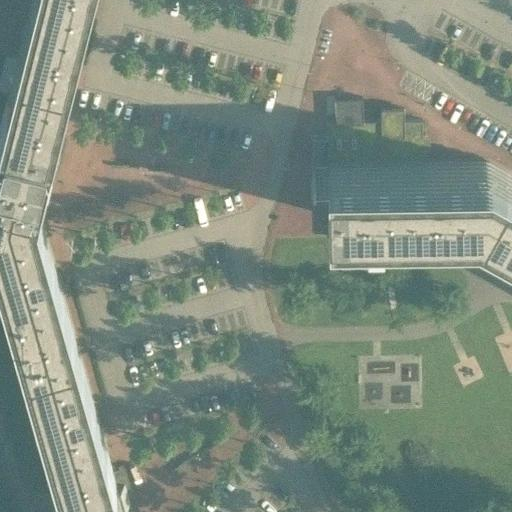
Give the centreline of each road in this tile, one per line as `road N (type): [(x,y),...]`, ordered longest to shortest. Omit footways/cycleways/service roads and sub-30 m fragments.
road 1 (residential): [(319,511),(248,260),(319,0)]
road 2 (unknown): [(102,80),(94,111),(105,239)]
